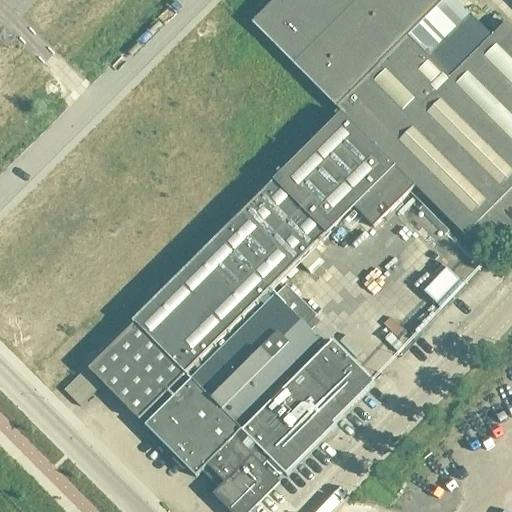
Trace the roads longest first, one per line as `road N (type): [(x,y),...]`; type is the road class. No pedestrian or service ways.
road 1 (unclassified): [(312,511),(511,303)]
road 2 (unclassified): [(0,191),(192,0)]
road 3 (unclassified): [(137,511),(0,372)]
